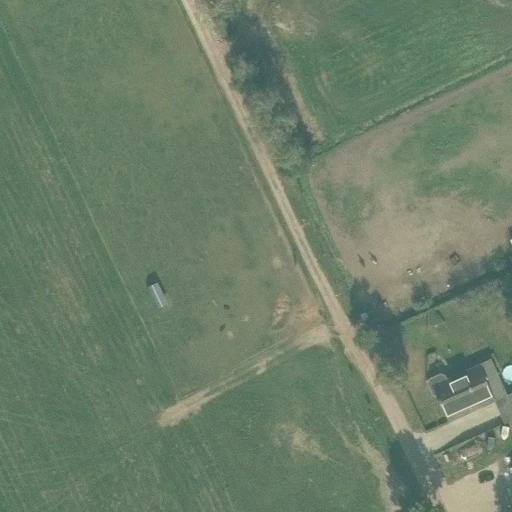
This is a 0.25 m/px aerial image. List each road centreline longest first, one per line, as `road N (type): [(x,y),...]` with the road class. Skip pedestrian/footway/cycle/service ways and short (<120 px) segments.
road 1 (track): [(352,348),(181,0)]
road 2 (unclassified): [(432,511),(352,348)]
